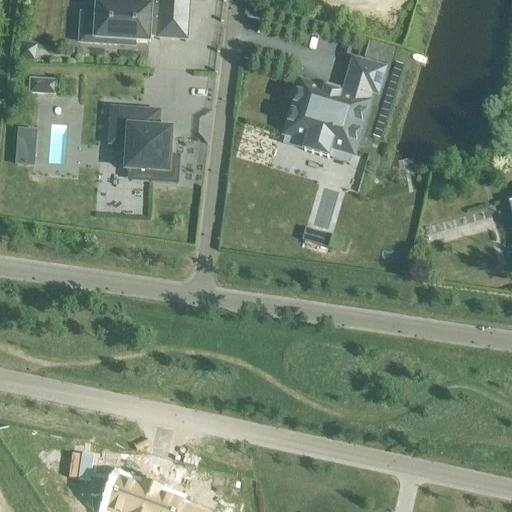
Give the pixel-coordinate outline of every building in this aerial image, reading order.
[(82,17),(80,45),(118,47),(118,43),(149,45),(149,38),(157,38),(157,40),(187,42),(189,0),(134,0),(134,8),(97,5),(97,17),(82,17)] [(385,65),(389,50),(369,45),(365,59),(385,65)] [(344,98),(301,85),(286,137),(307,143),(304,153),(328,160),(331,150),(353,156),(368,105),(366,105),(370,93),(376,95),(383,72),(354,63),(344,98)] [(62,94),(62,80),(37,79),(36,93),(62,94)] [(41,167),(49,168),(50,142),(74,143),(76,97),(46,95),(41,167)] [(154,114),(113,112),(110,146),(128,147),(126,173),(151,174),(151,184),(177,186),(179,159),(170,158),(172,133),(153,132),(154,114)] [(41,167),(43,129),(24,128),(22,166),(41,167)] [(309,243),(334,246),(336,232),(311,228),(309,243)] [(120,482),(108,511),(185,511),(179,510),(181,504),(158,496),(159,493),(157,492),(156,495),(146,492),(147,488),(144,487),(143,490),(120,482)]
